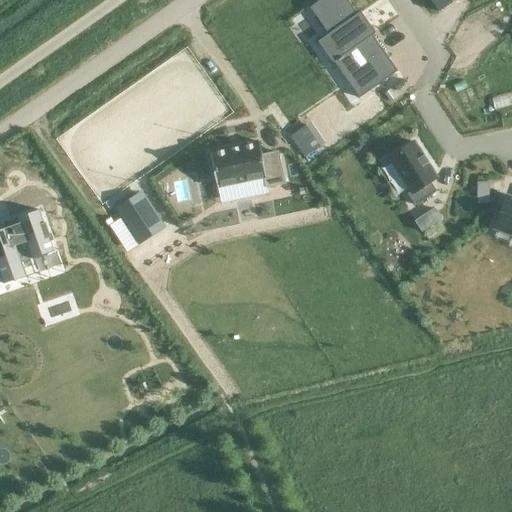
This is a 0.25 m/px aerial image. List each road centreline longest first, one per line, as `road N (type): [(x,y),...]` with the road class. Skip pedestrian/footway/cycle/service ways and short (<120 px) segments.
road 1 (residential): [(191,0),(0,132)]
road 2 (residential): [(404,0),(425,27),(443,117),(460,134),(511,132)]
road 3 (unclassified): [(0,81),(115,0)]
